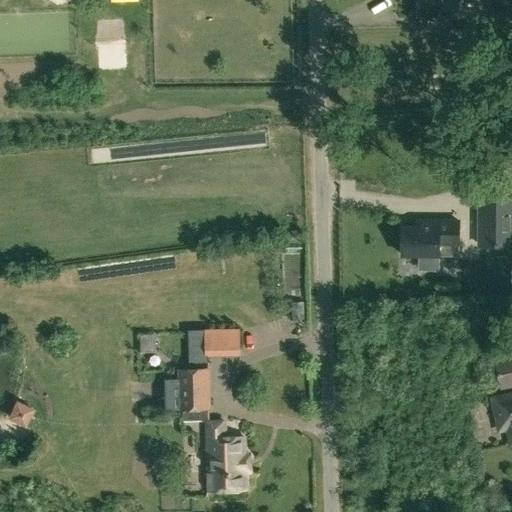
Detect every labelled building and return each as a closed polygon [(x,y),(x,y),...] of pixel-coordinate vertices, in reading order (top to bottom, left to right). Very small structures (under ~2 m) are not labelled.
[(459,0),(415,0),(416,15),(437,15),(437,16),(452,16),(459,8),(459,0)] [(510,96),(510,82),(490,82),(490,96),(510,96)] [(511,244),(511,198),(478,198),(478,245),(511,244)] [(402,226),(402,254),(419,254),(419,269),(437,269),(437,254),(439,254),(458,254),(458,245),(458,220),(417,220),(417,226),(402,226)] [(471,267),(470,257),(449,259),(450,268),(471,267)] [(206,350),(205,329),(189,329),(189,363),(208,363),(208,350),(206,350)] [(215,360),(250,361),(251,331),(216,330),(215,360)] [(501,387),(511,384),(511,355),(495,359),(501,387)] [(206,381),(206,371),(207,371),(207,370),(180,371),(181,410),(207,409),(207,382),(207,381),(206,381)] [(511,394),(493,399),(494,406),(495,406),(496,414),(509,411),(511,423),(511,426),(509,432),(510,438),(511,443),(511,394)] [(33,411),(16,403),(9,417),(26,426),(33,411)] [(224,438),(224,422),(207,422),(207,423),(206,423),(207,458),(209,458),(210,472),(207,472),(208,490),(245,489),(245,472),(249,472),(248,454),(244,454),(244,437),(224,438)]
